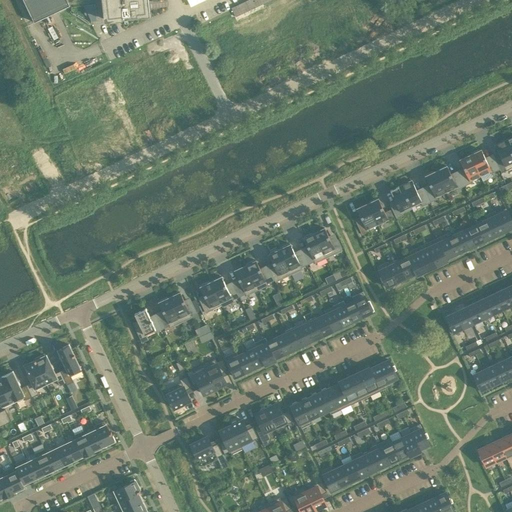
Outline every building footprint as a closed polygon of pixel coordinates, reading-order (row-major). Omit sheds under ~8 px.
[(23,0),(34,22),(70,5),(67,0),(23,0)] [(120,19),(120,20),(150,16),(148,0),(103,0),(106,20),(120,19)] [(249,0),(231,9),(233,13),(235,18),(273,0),(249,0)] [(60,67),(61,73),(77,68),(76,63),(60,67)] [(511,167),(511,153),(505,140),(495,145),(501,158),(496,161),(501,173),(511,167)] [(470,154),(481,178),(497,170),(492,159),(487,161),(484,157),(481,149),(479,150),(479,149),(472,153),(472,154),(470,154)] [(481,178),(470,154),(460,160),(463,166),(465,171),(460,174),(465,185),(481,178)] [(447,194),(463,186),(458,175),(452,177),(450,173),(447,166),(436,171),(447,194)] [(447,194),(436,171),(434,172),(434,171),(426,174),(427,175),(425,176),(431,188),(425,190),(431,202),(447,194)] [(423,191),(418,194),(411,180),(401,185),(412,209),(412,208),(411,206),(420,202),(422,206),(429,203),(423,191)] [(402,213),(412,209),(401,185),(390,190),(396,204),(391,207),(397,218),(403,215),(402,213)] [(506,185),(500,188),(502,194),(509,191),(506,185)] [(369,203),(367,203),(377,224),(388,219),(393,216),(390,210),(385,212),(378,198),(376,199),(376,198),(369,202),(369,203)] [(377,224),(367,203),(357,208),(362,220),(357,223),(362,234),(369,231),(368,229),(377,224)] [(496,213),(495,213),(504,231),(511,227),(511,222),(505,208),(496,213)] [(496,213),(494,211),(484,216),(485,218),(485,217),(494,236),(504,231),(495,213),(496,213)] [(494,236),(485,217),(485,218),(475,222),(476,224),(477,224),(484,240),(494,236)] [(484,240),(477,224),(476,224),(467,229),(475,245),(484,240)] [(342,250),(335,237),(330,240),(324,228),(314,233),(326,258),(342,250)] [(475,245),(467,229),(457,233),(465,250),(475,245)] [(326,258),(314,233),(312,234),(312,233),(304,236),(305,237),(303,238),(309,250),(303,252),(309,264),(314,261),(315,263),(326,258)] [(457,233),(448,238),(447,238),(455,254),(465,250),(457,233)] [(446,234),(436,238),(445,259),(446,259),(455,254),(447,238),(448,238),(446,234)] [(436,238),(426,243),(436,265),(446,260),(446,259),(445,259),(436,238)] [(436,265),(426,243),(416,248),(427,270),(436,265)] [(301,253),(296,256),(290,244),(289,245),(288,244),(281,248),(279,249),(291,274),(302,269),(301,267),(307,265),(301,253)] [(416,248),(406,252),(408,257),(416,273),(416,275),(427,270),(416,248)] [(291,274),(279,249),(278,250),(277,249),(270,253),(269,254),(274,266),(269,268),(275,282),(291,274)] [(408,257),(399,261),(406,277),(416,273),(408,257)] [(388,264),(396,282),(406,277),(399,261),(398,259),(388,264)] [(254,260),(246,264),(247,264),(245,265),(257,290),(268,285),(267,284),(272,281),(267,269),(261,272),(256,260),(254,261),(254,260)] [(377,266),(386,287),(396,282),(388,264),(387,261),(377,266)] [(257,290),(245,265),(234,270),(240,282),(235,285),(240,296),(245,294),(246,296),(257,290)] [(339,271),(333,274),(336,280),(342,277),(339,271)] [(221,276),(211,282),(223,307),(233,302),(232,300),(238,297),(232,286),(227,288),(221,276)] [(223,307),(211,282),(209,282),(201,285),(202,286),(200,287),(206,298),(200,301),(206,313),(221,305),(222,307),(223,307)] [(511,304),(504,288),(494,293),(502,310),(511,304)] [(372,312),(363,291),(352,296),(354,301),(355,300),(362,317),(372,312)] [(171,296),(169,297),(181,322),(197,315),(191,301),(185,304),(180,292),(178,293),(178,292),(171,296)] [(494,293),(485,298),(492,314),(502,310),(494,293)] [(181,322),(169,297),(167,298),(167,297),(158,301),(164,314),(159,316),(164,328),(170,325),(170,327),(181,322)] [(485,298),(475,302),(483,319),(492,314),(485,298)] [(345,305),(352,321),(362,317),(355,300),(354,301),(345,305)] [(343,301),(333,306),(334,310),(335,310),(343,326),(352,321),(345,305),(343,301)] [(475,302),(465,307),(473,324),(483,319),(475,302)] [(434,303),(428,305),(431,311),(437,309),(434,303)] [(250,305),(245,307),(251,319),(255,316),(250,305)] [(465,307),(455,312),(463,328),(473,324),(465,307)] [(162,329),(157,317),(151,320),(149,316),(146,308),(134,314),(138,321),(133,323),(142,342),(148,339),(145,334),(154,330),(155,332),(162,329)] [(335,310),(334,310),(325,314),(333,330),(343,326),(335,310)] [(455,312),(445,316),(453,333),(463,328),(455,312)] [(316,319),(315,319),(323,335),(333,330),(325,314),(316,319)] [(313,340),(323,335),(315,319),(316,319),(315,317),(304,322),(305,324),(306,324),(313,340)] [(207,322),(195,328),(199,336),(211,330),(207,322)] [(304,344),(313,340),(306,324),(305,324),(296,328),(304,344)] [(295,326),(285,331),(286,333),(294,349),(304,344),(296,328),(295,326)] [(202,342),(215,336),(211,330),(199,336),(202,342)] [(294,349),(286,333),(276,337),(284,354),(294,349)] [(267,342),(274,358),(275,358),(284,354),(276,337),(267,342)] [(255,345),(256,345),(265,363),(264,363),(265,365),(275,360),(275,358),(274,358),(267,342),(265,338),(254,343),(255,345)] [(192,339),(185,342),(190,353),(197,350),(192,339)] [(69,344),(58,350),(66,368),(60,371),(66,382),(69,388),(75,385),(71,376),(81,371),(74,355),(75,355),(74,353),(73,354),(69,344)] [(246,349),(247,351),(255,367),(264,363),(265,363),(256,345),(255,345),(246,349)] [(236,351),(225,356),(235,377),(245,372),(237,356),(238,356),(236,351)] [(247,351),(238,356),(237,356),(245,372),(255,367),(247,351)] [(43,354),(33,358),(34,361),(45,383),(56,378),(59,385),(66,382),(60,371),(54,373),(46,355),(44,356),(43,354)] [(511,355),(502,360),(510,377),(511,375),(511,355)] [(215,359),(204,364),(215,388),(226,383),(221,373),(227,370),(222,359),(216,362),(215,359)] [(389,360),(379,364),(389,386),(400,381),(389,360)] [(502,360),(492,365),(500,382),(510,377),(502,360)] [(34,361),(24,365),(32,382),(27,385),(32,397),(38,394),(36,388),(45,383),(34,361)] [(204,394),(215,388),(204,364),(187,372),(193,386),(199,384),(204,394)] [(379,364),(370,369),(369,369),(380,391),(389,386),(379,364)] [(492,365),(482,370),(490,386),(500,382),(492,365)] [(380,391),(369,369),(370,369),(369,367),(359,372),(370,395),(380,391)] [(482,370),(473,374),(480,391),(490,386),(482,370)] [(13,371),(1,376),(2,378),(14,402),(24,398),(25,400),(32,397),(27,385),(21,388),(13,371)] [(359,372),(349,376),(360,400),(370,395),(359,372)] [(181,382),(165,389),(174,408),(190,400),(185,390),(192,387),(187,376),(180,379),(181,382)] [(360,400),(349,376),(339,381),(340,383),(350,405),(360,400)] [(2,378),(0,378),(0,400),(3,407),(14,402),(2,378)] [(350,405),(340,383),(330,387),(341,409),(350,405)] [(330,414),(341,409),(330,387),(326,389),(325,388),(321,390),(322,391),(320,392),(329,410),(328,410),(330,414)] [(319,414),(328,410),(329,410),(320,392),(316,394),(316,392),(311,394),(312,396),(311,397),(319,414)] [(309,419),(310,419),(319,414),(311,397),(307,399),(306,397),(301,399),(302,401),(301,401),(309,419)] [(292,405),(291,406),(301,428),(312,423),(310,419),(309,419),(301,401),(297,403),(296,401),(292,404),(292,405)] [(266,408),(276,429),(293,421),(288,410),(282,413),(278,403),(272,405),(271,404),(267,406),(267,408),(266,408)] [(254,426),(264,446),(269,443),(271,437),(269,432),(276,429),(266,408),(265,409),(264,407),(260,409),(261,411),(255,413),(260,423),(254,426)] [(5,409),(0,411),(0,414),(5,424),(11,421),(5,409)] [(241,446),(242,446),(253,441),(252,440),(258,437),(252,426),(247,429),(242,419),(236,422),(236,420),(231,422),(232,424),(231,425),(241,446)] [(104,421),(93,426),(103,446),(115,440),(111,433),(112,433),(111,431),(109,432),(104,421)] [(424,434),(420,424),(409,429),(410,431),(419,449),(429,444),(427,439),(428,438),(426,433),(424,434)] [(224,440),(219,443),(224,453),(230,451),(231,454),(243,448),(242,446),(241,446),(231,425),(220,430),(224,440)] [(84,430),(94,452),(94,451),(94,450),(103,446),(93,426),(94,427),(85,431),(84,430)] [(84,430),(74,435),(84,456),(94,452),(84,430)] [(410,431),(400,436),(401,438),(402,437),(409,454),(410,456),(420,451),(419,449),(410,431)] [(75,437),(65,442),(74,459),(83,455),(84,457),(84,456),(74,435),(73,435),(75,437)] [(207,436),(191,444),(202,467),(218,459),(217,457),(222,454),(217,443),(212,446),(207,436)] [(511,453),(511,444),(508,436),(498,440),(506,456),(511,453)] [(401,438),(392,442),(400,458),(409,454),(402,437),(401,438)] [(390,438),(380,442),(390,463),(400,458),(392,442),(390,438)] [(506,456),(498,440),(488,445),(496,461),(497,463),(507,458),(506,456)] [(56,446),(55,446),(64,464),(74,459),(65,442),(66,444),(57,448),(56,446)] [(390,463),(380,442),(370,447),(371,449),(380,467),(390,463)] [(496,461),(488,445),(478,450),(481,455),(479,456),(481,461),(483,460),(486,466),(496,461)] [(45,449),(54,469),(64,464),(55,446),(46,451),(45,449)] [(45,449),(35,453),(44,473),(54,469),(45,449)] [(380,467),(371,449),(362,454),(370,472),(380,467)] [(362,454),(361,451),(350,456),(352,461),(353,461),(360,477),(370,472),(362,454)] [(26,458),(25,458),(35,478),(44,473),(35,453),(34,454),(36,458),(28,462),(26,458)] [(25,458),(15,463),(24,483),(35,478),(25,458)] [(353,461),(352,461),(343,465),(351,481),(360,477),(353,461)] [(334,470),(332,465),(321,470),(331,491),(341,486),(333,470),(334,470)] [(334,470),(333,470),(341,486),(351,481),(343,465),(334,470)] [(13,467),(3,472),(13,493),(14,493),(13,492),(23,487),(13,467)] [(0,490),(4,498),(13,493),(3,472),(3,473),(0,474),(0,490)] [(130,483),(111,492),(116,502),(140,491),(134,479),(129,482),(130,483)] [(322,481),(305,489),(314,510),(326,504),(321,494),(327,492),(322,481)] [(305,489),(304,487),(292,492),(293,494),(288,497),(293,508),(298,505),(301,511),(314,511),(313,510),(314,510),(305,489)] [(140,491),(116,502),(121,511),(120,511),(119,511),(120,511),(143,501),(140,496),(139,496),(137,493),(140,492),(140,491)] [(446,492),(435,497),(442,511),(455,511),(451,503),(453,503),(450,497),(449,498),(446,492)] [(279,497),(268,502),(272,511),(286,511),(291,508),(286,498),(281,500),(279,497)] [(442,511),(435,497),(426,502),(430,511),(442,511)] [(143,501),(120,511),(145,511),(146,511),(145,508),(146,507),(143,501)] [(272,511),(268,502),(251,510),(251,511),(272,511)] [(430,511),(426,502),(416,506),(418,511),(430,511)]
